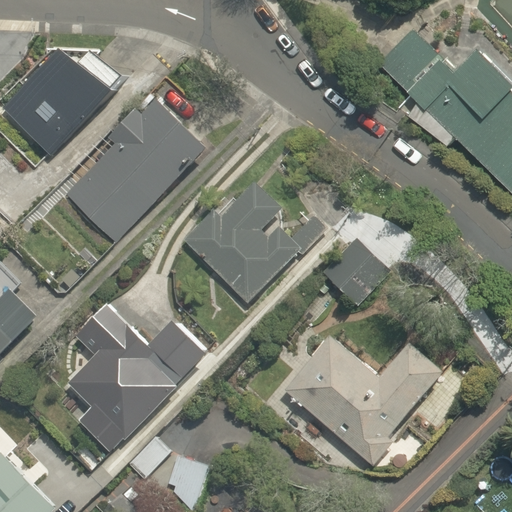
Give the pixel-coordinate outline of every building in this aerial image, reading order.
[(511,74),(483,47),(459,71),(416,28),(380,64),(410,93),(411,91),(422,102),(412,115),(450,146),(459,137),(511,189),(511,74)] [(89,64),(69,49),(9,108),(56,156),(124,89),(122,87),(133,77),(101,51),(89,64)] [(119,241),(216,148),(169,100),(153,116),(146,110),(118,137),(123,144),(72,194),(119,241)] [(279,211),(256,185),(190,243),(246,307),(328,234),(312,216),(286,238),(279,230),(269,238),(260,228),(279,211)] [(390,271),(356,239),(322,275),(356,307),(390,271)] [(0,266),(0,353),(29,319),(6,299),(20,284),(0,266)] [(206,351),(172,319),(147,345),(101,302),(71,335),(90,354),(65,380),(93,406),(78,421),(111,452),(206,351)] [(440,371),(407,343),(381,373),(332,332),(281,394),(371,469),(395,440),(388,433),(440,371)] [(49,511),(53,508),(0,461),(0,511),(49,511)]
